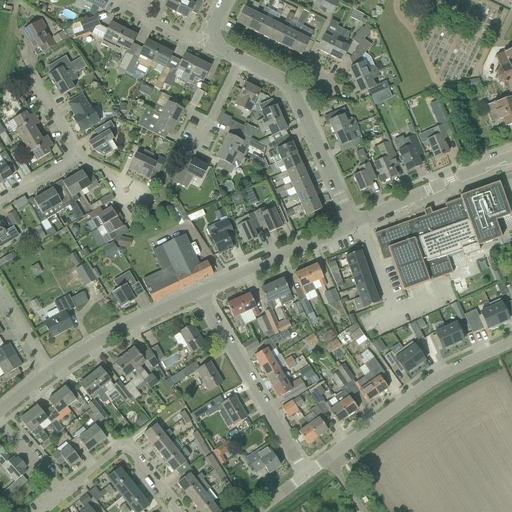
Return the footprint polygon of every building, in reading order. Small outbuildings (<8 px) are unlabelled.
[(89,13),(95,16),(98,9),(103,11),(107,3),(105,2),(105,0),(84,0),(84,1),(83,0),(82,2),(85,4),(86,3),(92,6),(89,13)] [(175,13),(181,0),(167,0),(164,7),(168,9),(167,10),(168,11),(168,10),(175,13)] [(181,0),(175,13),(182,17),(182,18),(183,17),(187,19),(194,5),(193,5),(195,0),(196,0),(201,3),(202,0),(181,0)] [(331,0),(323,0),(320,6),(320,7),(334,14),(339,3),(331,0)] [(238,24),(247,29),(255,13),(259,5),(254,2),(250,11),(244,8),(236,23),(237,24),(238,24),(238,25),(238,24)] [(260,16),(255,13),(247,29),(249,30),(248,31),(249,31),(249,30),(258,34),(270,10),(266,9),(265,8),(260,16)] [(260,35),(269,39),(276,24),(281,16),(270,10),(258,34),(260,35),(259,36),(260,35)] [(353,10),(350,17),(360,22),(363,14),(353,10)] [(280,45),(287,30),(294,16),(289,13),(282,27),(276,24),(269,39),(271,40),(270,41),(270,42),(271,41),(280,45)] [(123,30),(111,24),(108,30),(99,26),(96,17),(80,23),(70,26),(73,36),(88,31),(89,35),(102,41),(100,45),(113,51),(123,30)] [(312,25),(320,29),(324,21),(316,17),(312,25)] [(41,21),(23,32),(30,43),(28,44),(33,51),(40,47),(43,53),(55,46),(51,40),(48,42),(41,30),(45,28),(41,21)] [(282,46),(290,50),(302,26),(297,24),(293,32),(287,30),(280,45),(281,46),(281,47),(282,46)] [(366,24),(363,29),(362,28),(352,41),(359,46),(364,40),(372,29),(366,24)] [(313,32),(302,26),(290,50),(292,51),(292,52),(292,51),(301,55),(301,56),(309,40),(313,32)] [(324,36),(317,50),(329,56),(342,30),(337,27),(334,33),(327,30),(324,36)] [(129,51),(136,36),(123,30),(113,51),(119,54),(122,47),(129,51)] [(348,48),(343,45),(349,33),(342,30),(329,56),(341,62),(348,48)] [(62,32),(52,39),(55,45),(66,39),(62,32)] [(371,45),(364,40),(359,46),(349,60),(353,68),(349,69),(355,82),(376,72),(374,67),(371,61),(370,58),(365,54),(371,45)] [(149,68),(159,48),(147,41),(139,56),(140,56),(138,60),(132,57),(125,72),(133,76),(135,72),(145,77),(149,68)] [(163,84),(170,70),(165,67),(172,54),(159,48),(149,68),(161,74),(154,88),(160,91),(163,84)] [(511,50),(505,53),(504,50),(503,51),(504,54),(497,56),(495,56),(495,57),(496,58),(499,64),(497,65),(498,66),(499,66),(500,68),(497,72),(495,72),(494,73),(497,73),(497,77),(495,78),(495,79),(497,79),(500,82),(498,84),(499,84),(501,82),(505,84),(504,85),(504,86),(506,86),(506,87),(505,87),(505,88),(504,88),(507,96),(511,94),(511,50)] [(125,72),(132,57),(125,53),(116,72),(118,69),(125,72)] [(185,55),(177,70),(183,72),(180,79),(181,80),(187,83),(197,61),(185,55)] [(54,72),(48,76),(54,87),(74,74),(75,75),(84,69),(86,68),(81,58),(70,64),(66,57),(50,66),(54,72)] [(192,85),(196,78),(203,82),(210,67),(197,61),(187,83),(192,85)] [(170,70),(163,84),(171,88),(176,77),(174,76),(176,73),(170,70)] [(379,77),(376,72),(355,82),(360,94),(367,91),(369,97),(389,89),(386,82),(374,87),(371,80),(379,77)] [(77,79),(75,75),(74,74),(54,87),(60,97),(74,89),(70,83),(77,79)] [(249,112),(259,92),(245,85),(235,105),(249,112)] [(197,107),(204,93),(197,90),(190,104),(197,107)] [(165,110),(162,116),(176,123),(183,111),(171,105),(173,99),(162,94),(156,105),(165,110)] [(511,94),(507,96),(508,99),(487,106),(493,122),(503,119),(504,122),(506,127),(511,125),(511,94)] [(82,96),(68,104),(76,117),(73,119),(82,133),(99,122),(90,108),(89,109),(82,96)] [(281,119),(276,107),(274,107),(271,101),(259,107),(264,120),(258,123),(260,128),(281,119)] [(437,124),(446,120),(437,101),(429,105),(437,124)] [(139,121),(142,113),(134,109),(131,117),(139,121)] [(329,122),(334,135),(356,125),(354,120),(347,123),(344,117),(347,115),(344,109),(333,113),(336,119),(329,122)] [(36,119),(33,114),(28,117),(26,113),(13,121),(8,124),(13,133),(16,132),(15,131),(18,129),(36,119)] [(170,136),(176,123),(162,116),(159,122),(150,118),(147,124),(144,129),(156,135),(158,130),(170,136)] [(39,124),(36,119),(18,129),(15,131),(16,132),(22,143),(38,133),(34,127),(39,124)] [(281,119),(260,128),(262,133),(269,130),(272,137),(268,139),(270,144),(271,144),(288,136),(285,131),(286,131),(281,119)] [(231,130),(242,136),(242,135),(246,128),(230,121),(227,128),(231,130)] [(358,130),(356,125),(334,135),(340,147),(350,143),(353,149),(362,145),(360,139),(354,141),(351,133),(358,130)] [(427,141),(435,159),(448,153),(443,140),(449,137),(443,125),(433,130),(436,137),(427,141)] [(231,130),(222,147),(243,157),(248,147),(261,153),(264,147),(250,140),(242,136),(231,130)] [(93,151),(104,157),(112,152),(107,143),(113,139),(108,131),(88,143),(93,152),(93,151)] [(42,140),(38,133),(22,143),(29,154),(32,153),(50,142),(47,137),(42,140)] [(275,164),(297,154),(296,153),(297,152),(296,152),(292,144),(292,143),(291,143),(288,136),(271,144),(273,150),(274,151),(268,154),(270,159),(272,158),(275,164)] [(407,171),(421,165),(413,147),(420,144),(416,136),(403,141),(402,138),(394,141),(407,171)] [(52,147),(50,142),(32,153),(37,161),(50,154),(48,150),(52,147)] [(396,176),(393,169),(399,166),(388,143),(386,144),(377,148),(380,155),(377,156),(373,158),(375,164),(374,164),(382,182),(396,176)] [(230,174),(233,167),(236,169),(238,168),(243,157),(222,147),(217,159),(220,161),(217,168),(230,174)] [(358,160),(365,157),(362,150),(355,154),(358,160)] [(135,154),(128,170),(138,175),(149,153),(144,151),(141,157),(135,154)] [(0,177),(3,182),(12,176),(12,175),(17,172),(5,152),(0,155),(0,156),(3,161),(0,163),(0,177)] [(159,173),(165,161),(159,158),(156,163),(151,161),(154,155),(153,155),(149,153),(138,175),(149,180),(153,171),(159,173)] [(284,167),(286,172),(302,165),(301,164),(302,163),(301,163),(297,154),(275,164),(273,165),(275,170),(284,167)] [(20,159),(15,162),(17,166),(23,163),(27,160),(25,156),(20,159)] [(186,189),(192,176),(201,180),(207,167),(193,160),(187,173),(182,171),(175,184),(186,189)] [(371,183),(376,180),(369,163),(358,168),(360,173),(353,177),(360,192),(373,187),(371,183)] [(286,172),(278,176),(279,180),(280,182),(289,178),(292,183),(307,176),(306,175),(307,174),(306,174),(302,165),(286,172)] [(82,172),(72,178),(81,192),(87,188),(89,191),(98,186),(93,177),(87,181),(84,176),(82,172)] [(296,194),(311,187),(311,186),(312,185),(311,186),(307,176),(292,183),(282,187),(283,188),(285,193),(293,189),(296,194)] [(61,192),(70,207),(72,210),(77,207),(75,203),(79,200),(76,195),(81,192),(72,178),(63,183),(66,190),(61,192)] [(429,282),(453,274),(447,256),(461,251),(463,257),(480,251),(478,247),(502,238),(499,230),(496,221),(511,216),(499,183),(460,197),(460,199),(445,205),(446,209),(431,214),(429,209),(423,212),(425,216),(374,235),(382,256),(389,253),(403,292),(429,282)] [(292,209),(316,198),(316,197),(317,196),(316,196),(315,196),(311,187),(296,194),(287,198),(288,199),(290,204),(298,200),(301,205),(292,209)] [(250,188),(244,191),(250,207),(257,204),(250,188)] [(55,215),(70,207),(61,192),(56,195),(53,189),(43,195),(55,215)] [(214,192),(210,199),(216,202),(220,195),(214,192)] [(40,224),(55,215),(43,195),(33,201),(37,207),(32,210),(40,224)] [(316,198),(292,209),(294,214),(303,211),(305,216),(305,217),(322,210),(321,209),(320,208),(321,207),(320,207),(316,198)] [(90,207),(93,212),(99,208),(102,206),(99,201),(90,207)] [(169,206),(171,210),(178,205),(179,205),(178,204),(177,201),(170,205),(169,206)] [(88,215),(97,230),(120,216),(117,212),(114,214),(111,208),(103,213),(99,208),(93,212),(88,215)] [(247,216),(253,214),(250,208),(245,210),(247,216)] [(269,233),(282,227),(274,209),(267,213),(265,209),(254,214),(260,228),(266,226),(269,233)] [(285,213),(287,218),(294,215),(292,210),(285,213)] [(20,221),(14,211),(6,217),(11,226),(20,221)] [(195,214),(187,217),(189,220),(190,222),(198,219),(195,214)] [(260,229),(253,214),(234,222),(244,244),(257,238),(254,231),(260,229)] [(122,220),(120,216),(97,230),(106,245),(117,238),(114,233),(122,228),(119,222),(122,220)] [(219,255),(232,249),(227,237),(233,234),(227,221),(215,226),(218,234),(211,237),(219,255)] [(0,243),(1,244),(5,244),(15,238),(15,233),(13,230),(6,234),(0,223),(0,243)] [(36,232),(31,235),(36,245),(42,242),(41,240),(46,238),(40,226),(34,229),(36,232)] [(46,232),(45,232),(49,238),(56,234),(52,228),(51,228),(46,232)] [(199,266),(185,236),(162,247),(182,289),(213,275),(207,262),(199,266)] [(126,248),(128,239),(120,237),(115,241),(118,246),(126,248)] [(105,256),(112,254),(114,258),(120,256),(116,242),(102,247),(105,256)] [(153,303),(182,289),(162,247),(152,252),(162,271),(143,280),(147,290),(153,303)] [(42,253),(40,248),(39,248),(33,252),(36,257),(42,253)] [(89,255),(86,249),(81,252),(84,258),(89,255)] [(345,258),(349,268),(364,263),(360,252),(345,258)] [(69,257),(75,268),(81,264),(75,253),(69,257)] [(0,260),(0,267),(14,259),(11,254),(0,260)] [(368,273),(364,263),(349,268),(352,278),(368,273)] [(96,281),(91,271),(86,264),(71,273),(74,279),(78,277),(85,288),(96,281)] [(498,271),(502,280),(509,277),(503,264),(496,267),(498,271)] [(305,270),(312,284),(319,281),(322,288),(326,286),(317,265),(305,270)] [(91,271),(96,281),(101,278),(96,269),(91,271)] [(315,291),(312,284),(305,270),(294,275),(304,296),(308,294),(315,291)] [(502,281),(502,280),(498,271),(493,273),(497,283),(502,281)] [(129,272),(113,282),(118,290),(112,294),(121,309),(123,308),(125,308),(128,306),(129,304),(135,301),(128,289),(136,285),(129,272)] [(368,273),(352,278),(356,288),(371,283),(368,273)] [(283,280),(272,285),(278,299),(281,306),(293,301),(283,280)] [(356,288),(359,299),(375,293),(371,283),(356,288)] [(276,309),(273,302),(278,299),(272,285),(261,290),(270,311),(276,309)] [(328,304),(339,300),(334,290),(323,294),(328,304)] [(379,304),(375,293),(359,299),(363,309),(379,304)] [(238,300),(245,314),(252,311),(255,318),(259,316),(250,295),(238,300)] [(51,338),(73,327),(66,314),(75,309),(69,296),(54,304),(60,316),(44,324),(51,338)] [(313,313),(306,299),(300,302),(306,316),(313,313)] [(238,329),(249,324),(245,314),(238,300),(227,305),(238,329)] [(489,305),(491,308),(499,328),(501,327),(507,324),(506,322),(509,320),(508,318),(511,317),(506,304),(502,306),(500,300),(489,305)] [(357,311),(363,309),(360,301),(354,303),(357,311)] [(457,313),(462,311),(458,302),(453,305),(457,313)] [(306,319),(298,303),(292,306),(299,322),(306,319)] [(498,329),(499,328),(491,308),(480,313),(481,315),(478,317),(483,329),(487,328),(488,330),(491,328),(492,331),(498,328),(498,329)] [(275,337),(281,334),(279,329),(272,313),(266,316),(275,337)] [(275,337),(266,316),(257,320),(264,334),(268,333),(270,339),(275,337)] [(416,323),(420,330),(426,327),(421,319),(416,323)] [(413,332),(418,329),(414,323),(409,326),(413,332)] [(347,331),(354,340),(362,334),(355,324),(347,331)] [(457,326),(456,324),(445,328),(454,347),(455,347),(455,346),(461,344),(460,342),(463,341),(463,339),(465,337),(465,338),(466,337),(460,324),(460,325),(457,326)] [(198,333),(193,325),(179,333),(191,354),(205,346),(198,334),(200,332),(198,333)] [(441,348),(442,350),(446,349),(446,350),(452,348),(454,347),(445,328),(435,333),(436,336),(433,337),(432,337),(438,350),(441,348)] [(336,337),(331,330),(322,336),(327,343),(336,337)] [(277,343),(278,344),(288,339),(290,337),(287,331),(281,334),(274,338),(277,343)] [(318,343),(313,335),(305,341),(309,346),(311,344),(313,347),(318,343)] [(254,338),(250,341),(242,346),(246,354),(259,346),(254,338)] [(326,346),(330,353),(341,346),(337,340),(326,346)] [(376,350),(383,346),(379,340),(372,344),(376,350)] [(0,364),(15,356),(9,345),(5,347),(1,342),(0,342),(0,364)] [(402,349),(416,370),(418,369),(417,368),(423,364),(422,363),(425,361),(423,359),(426,357),(426,358),(426,357),(418,344),(417,344),(417,345),(415,346),(412,343),(402,349)] [(276,349),(274,345),(267,349),(254,356),(260,367),(273,360),(279,356),(275,350),(276,349)] [(164,359),(157,346),(150,350),(157,362),(164,359)] [(148,377),(140,367),(145,363),(134,349),(126,355),(126,354),(124,355),(151,390),(159,384),(152,375),(148,377)] [(402,374),(404,372),(405,374),(408,372),(409,374),(415,370),(415,371),(416,370),(402,349),(394,355),(392,352),(384,357),(391,367),(394,365),(401,375),(402,374)] [(388,389),(379,377),(384,374),(374,359),(368,350),(361,355),(366,363),(364,365),(370,374),(365,377),(378,396),(388,389)] [(153,370),(157,367),(148,352),(142,356),(153,370)] [(151,390),(124,355),(122,357),(122,358),(115,364),(126,378),(129,375),(133,380),(124,388),(132,398),(135,401),(141,396),(135,390),(144,382),(150,390),(151,390)] [(15,356),(0,364),(0,368),(5,376),(1,378),(4,384),(21,374),(17,369),(22,366),(15,356)] [(286,366),(293,361),(291,358),(291,357),(284,362),(286,366)] [(279,370),(273,360),(260,367),(266,377),(279,370)] [(286,366),(289,371),(296,366),(293,361),(286,366)] [(141,367),(148,374),(153,370),(146,362),(141,367)] [(223,384),(210,363),(197,371),(209,392),(223,384)] [(341,367),(337,370),(347,385),(354,380),(344,365),(341,367)] [(314,376),(309,367),(299,373),(304,382),(309,379),(314,376)] [(90,377),(103,394),(107,391),(103,386),(110,381),(100,369),(96,372),(96,371),(95,371),(96,372),(90,377)] [(347,385),(337,370),(336,369),(330,373),(333,376),(331,378),(339,390),(347,385)] [(279,370),(266,377),(272,388),(285,380),(279,370)] [(185,378),(181,372),(172,377),(170,379),(169,379),(173,385),(185,378)] [(109,401),(103,394),(90,377),(84,382),(83,381),(83,382),(80,385),(89,397),(95,392),(100,398),(99,400),(102,404),(105,404),(109,401)] [(354,384),(367,403),(378,396),(365,377),(358,381),(354,384)] [(300,379),(288,385),(285,380),(272,388),(279,399),(291,391),(294,397),(306,390),(300,379)] [(132,398),(124,388),(119,382),(113,387),(125,403),(129,400),(132,398)] [(56,394),(67,408),(75,401),(77,403),(82,399),(74,389),(69,393),(65,387),(56,394)] [(310,394),(318,405),(324,401),(316,390),(310,394)] [(334,398),(347,417),(358,410),(344,391),(334,398)] [(180,398),(176,393),(171,397),(174,402),(180,398)] [(58,414),(67,408),(56,394),(48,401),(52,407),(47,410),(55,420),(60,416),(58,414)] [(233,426),(247,418),(235,397),(221,405),(233,426)] [(293,402),(297,409),(304,404),(299,398),(293,402)] [(324,405),(337,424),(347,417),(334,398),(339,405),(333,409),(328,402),(324,405)] [(106,417),(94,401),(88,406),(100,422),(106,417)] [(298,410),(292,402),(282,408),(288,418),(294,414),(298,412),(298,410)] [(55,420),(47,410),(43,414),(37,406),(28,413),(39,426),(47,420),(57,431),(48,438),(51,441),(64,431),(55,420)] [(207,413),(204,407),(192,414),(195,420),(207,413)] [(91,429),(87,433),(97,446),(106,439),(102,434),(106,430),(98,420),(90,410),(86,414),(94,424),(90,427),(91,429)] [(309,426),(317,438),(327,431),(314,412),(310,414),(315,421),(309,426)] [(42,431),(39,426),(28,413),(20,420),(30,433),(31,432),(35,437),(42,431)] [(139,427),(148,421),(143,415),(138,420),(137,425),(139,427)] [(183,420),(186,426),(191,423),(187,417),(183,420)] [(151,444),(163,435),(156,425),(143,435),(151,444)] [(309,426),(298,432),(307,445),(317,438),(309,426)] [(151,444),(158,454),(171,444),(167,439),(172,435),(169,431),(163,435),(151,444)] [(72,441),(80,451),(84,448),(88,453),(97,446),(87,433),(78,440),(76,438),(72,441)] [(40,446),(48,439),(45,435),(36,442),(40,446)] [(204,443),(200,437),(195,440),(199,446),(204,443)] [(44,451),(53,444),(49,440),(40,446),(44,451)] [(75,455),(80,451),(72,441),(67,445),(69,447),(60,454),(58,452),(52,457),(59,466),(64,461),(70,468),(79,460),(75,455)] [(226,462),(222,455),(233,448),(229,442),(213,452),(221,465),(226,462)] [(166,463),(178,454),(171,444),(158,454),(166,463)] [(265,467),(269,474),(280,467),(267,446),(247,459),(256,473),(265,467)] [(0,447),(0,465),(15,483),(22,477),(26,473),(24,470),(26,467),(18,458),(16,461),(13,458),(11,459),(0,447)] [(190,456),(185,449),(178,454),(166,463),(173,473),(176,471),(180,476),(180,475),(189,468),(184,461),(190,456)] [(211,466),(214,471),(219,468),(211,456),(204,460),(209,468),(211,466)] [(221,482),(225,479),(219,468),(214,471),(221,482)] [(114,488),(127,478),(119,469),(107,478),(114,488)] [(177,484),(185,494),(202,481),(198,476),(194,480),(190,474),(177,484)] [(122,497),(134,488),(127,478),(114,488),(122,497)] [(209,490),(210,489),(203,480),(202,481),(185,494),(192,503),(209,490)] [(3,494),(8,500),(18,490),(14,484),(3,494)] [(99,494),(102,498),(107,494),(112,490),(109,486),(99,494)] [(129,507),(142,497),(134,488),(122,497),(129,507)] [(192,503),(199,511),(200,511),(212,503),(217,499),(209,490),(192,503)] [(86,495),(81,499),(86,505),(91,501),(86,495)] [(129,507),(133,511),(142,511),(149,507),(142,497),(129,507)] [(219,511),(212,503),(200,511),(219,511)]
